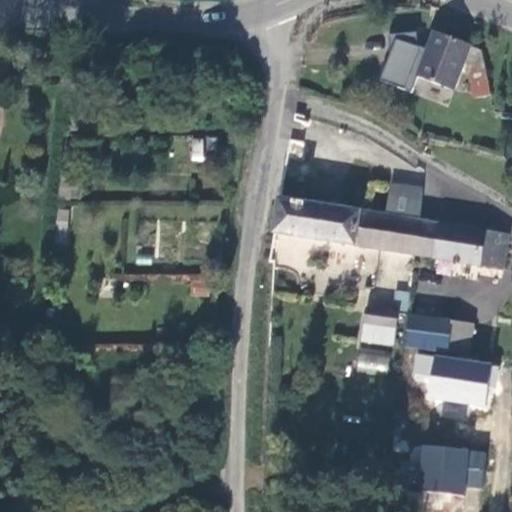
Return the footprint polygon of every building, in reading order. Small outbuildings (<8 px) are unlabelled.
[(482,70),(477,47),(430,30),(414,74),(450,86),(459,62),(467,65),(482,70)] [(482,70),(467,65),(474,96),(487,93),(482,70)] [(190,139),(190,161),(203,161),(203,138),(190,139)] [(387,214),(419,219),(423,188),(391,184),(387,214)] [(387,214),(282,199),(277,233),(414,253),(419,219),(387,214)] [(509,232),(419,219),(414,253),(504,265),(509,232)] [(408,309),(410,290),(396,289),(395,308),(408,309)] [(401,313),(369,309),(365,340),(397,344),(401,313)] [(443,384),(448,348),(452,322),(412,316),(403,379),(443,384)] [(475,325),(452,322),(448,348),(471,351),(475,325)] [(356,370),(387,374),(389,353),(358,349),(356,370)] [(442,402),(440,416),(465,418),(467,405),(442,402)] [(481,494),(486,449),(423,443),(418,488),(481,494)]
